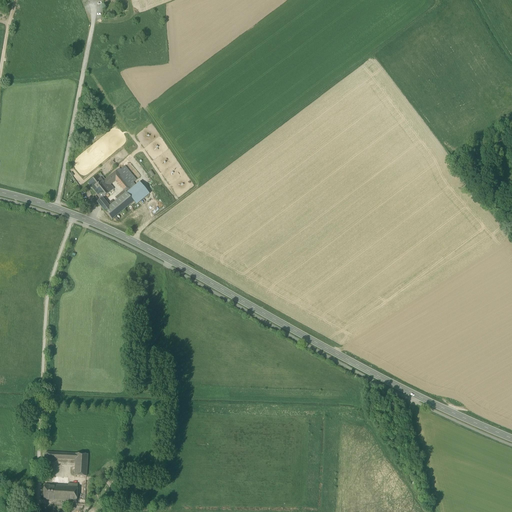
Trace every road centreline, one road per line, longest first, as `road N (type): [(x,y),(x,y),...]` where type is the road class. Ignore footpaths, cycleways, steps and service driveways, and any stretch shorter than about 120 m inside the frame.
road 1 (secondary): [(511,438),(413,394),(136,242),(0,192)]
road 2 (track): [(136,242),(145,223),(435,0)]
road 3 (track): [(413,394),(437,511)]
